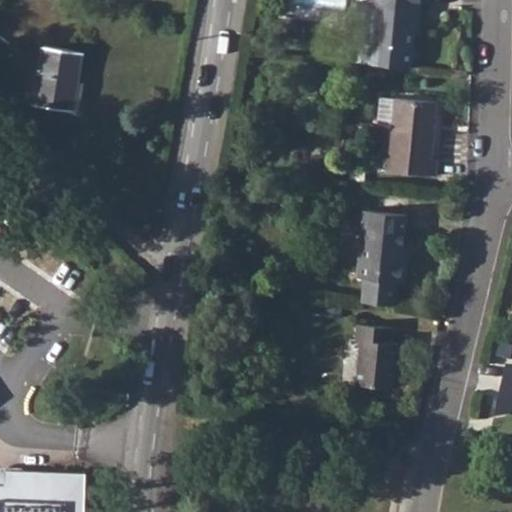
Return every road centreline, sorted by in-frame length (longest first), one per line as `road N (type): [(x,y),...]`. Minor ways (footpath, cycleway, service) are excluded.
road 1 (secondary): [(151,511),(164,341),(224,0)]
road 2 (residential): [(494,177),(427,511)]
road 3 (track): [(0,143),(171,301)]
road 4 (residential): [(494,0),(494,177)]
